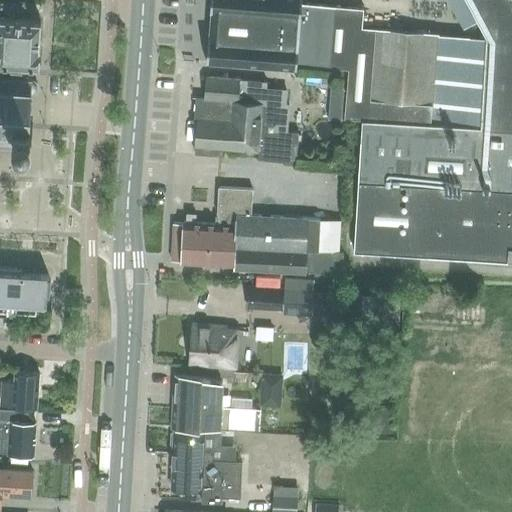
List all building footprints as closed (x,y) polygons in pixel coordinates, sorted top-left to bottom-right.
[(335,70),(348,71),(352,25),(362,26),(363,6),(349,5),(339,4),(300,1),(299,0),(211,0),(208,59),(207,60),(263,65),(267,65),(330,70),(335,70)] [(484,48),(480,126),(511,127),(511,0),(466,0),(484,35),(484,48)] [(22,65),(39,66),(40,51),(41,21),(0,18),(0,147),(13,148),(13,142),(31,143),(32,124),(29,124),(29,120),(31,92),(34,92),(35,91),(37,89),(37,88),(38,86),(38,84),(37,82),(36,81),(34,80),(32,79),(32,78),(21,77),(22,65)] [(344,117),(362,119),(449,123),(456,34),(439,33),(439,32),(437,32),(362,26),(352,25),(348,71),(344,117)] [(240,78),(206,75),(204,98),(199,97),(195,153),(221,156),(222,148),(250,151),(258,151),(257,159),(295,162),(298,132),(288,131),(290,104),(286,103),(288,89),(267,87),(267,80),(240,78)] [(344,87),(331,86),(328,118),(341,119),(344,87)] [(449,123),(362,119),(361,127),(358,171),(357,188),(354,250),(414,255),(511,261),(511,127),(480,126),(449,123)] [(233,268),(305,272),(342,274),(343,251),(341,251),(343,220),(319,219),(292,218),(279,216),(250,215),(252,189),(218,187),(218,188),(217,213),(222,213),(222,224),(204,224),(183,223),(181,262),(186,263),(233,265),(233,268)] [(0,312),(6,313),(36,315),(36,308),(46,308),(47,300),(49,300),(50,282),(48,281),(48,276),(40,275),(40,269),(0,266),(0,312)] [(249,292),(248,308),(281,309),(312,310),(312,312),(361,314),(362,295),(313,293),(313,279),(284,277),(284,288),(249,286),(249,292)] [(191,365),(204,366),(219,367),(233,369),(236,369),(239,331),(227,330),(227,327),(194,324),(191,365)] [(219,367),(218,376),(227,377),(226,382),(231,382),(233,369),(219,367)] [(377,368),(375,384),(391,386),(393,370),(377,368)] [(0,405),(36,407),(38,374),(14,372),(13,383),(2,382),(0,405)] [(261,374),(259,406),(280,407),(282,375),(261,374)] [(174,403),(172,428),(200,430),(200,427),(205,427),(236,430),(254,430),(259,431),(260,410),(231,408),(221,408),(223,382),(205,379),(203,379),(203,378),(174,376),(173,403),(174,403)] [(0,452),(8,453),(8,454),(34,455),(34,453),(35,436),(35,423),(27,422),(28,413),(28,411),(0,409),(0,452)] [(222,434),(205,433),(174,432),(174,435),(173,435),(172,448),(173,448),(173,455),(172,488),(203,489),(202,504),(205,504),(222,504),(222,497),(243,498),(244,463),(235,463),(236,445),(221,444),(222,434)] [(290,450),(291,435),(276,434),(275,450),(290,450)] [(0,508),(0,509),(1,497),(17,498),(17,493),(31,494),(32,467),(0,465),(0,508)] [(296,511),(297,496),(273,495),(271,511),(296,511)]
